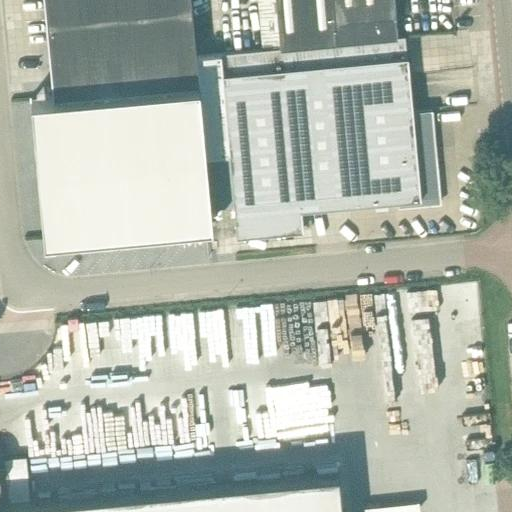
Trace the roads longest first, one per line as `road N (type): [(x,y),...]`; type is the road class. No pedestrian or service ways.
road 1 (unclassified): [(511,252),(44,294),(23,279),(8,233),(0,148)]
road 2 (unknown): [(29,371),(274,336),(347,339),(391,362),(408,485)]
road 3 (unknown): [(456,120),(459,202),(438,215),(347,223),(347,268)]
road 4 (unknown): [(29,371),(38,511)]
